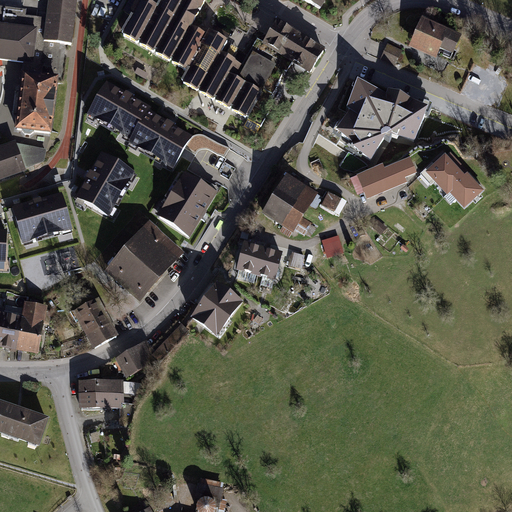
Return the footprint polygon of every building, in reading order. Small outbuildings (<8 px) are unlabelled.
[(47,0),(45,20),(42,43),(59,45),(71,46),(76,0),(47,0)] [(162,0),(157,10),(143,2),(142,3),(135,0),(130,0),(123,13),(132,17),(122,34),(124,35),(123,37),(137,44),(138,43),(140,44),(139,46),(153,53),(154,52),(156,53),(156,55),(169,62),(170,61),(173,62),(172,63),(186,71),(187,70),(188,71),(181,83),(197,92),(198,91),(200,92),(199,93),(213,101),(214,100),(216,101),(216,102),(229,110),(230,109),(233,110),(232,111),(245,119),(276,65),(251,50),(242,67),(234,63),(235,62),(231,60),(235,52),(229,49),(225,57),(221,55),(220,55),(227,43),(209,33),(207,38),(189,27),(189,26),(191,27),(199,13),(197,13),(199,10),(200,11),(206,0),(162,0)] [(303,0),(320,9),(325,0),(303,0)] [(57,69),(59,45),(42,43),(45,20),(42,19),(32,18),(30,18),(25,17),(26,11),(22,11),(0,8),(0,62),(22,65),(42,67),(57,69)] [(277,24),(264,45),(293,62),(311,72),(323,52),(290,33),(292,30),(279,22),(277,24)] [(424,23),(413,47),(434,57),(439,48),(445,51),(442,56),(450,59),(460,39),(424,23)] [(402,52),(388,46),(381,60),(395,66),(402,52)] [(22,70),(21,74),(31,75),(41,76),(42,72),(42,67),(22,65),(22,70)] [(31,75),(21,74),(18,103),(14,132),(51,137),(58,79),(41,76),(31,75)] [(353,150),(371,162),(387,138),(415,143),(429,111),(413,101),(388,91),(386,95),(358,84),(347,110),(350,112),(336,133),(352,144),(353,150)] [(89,116),(132,141),(148,114),(149,111),(131,100),(132,99),(126,95),(125,97),(106,86),(89,116)] [(130,144),(174,170),(191,140),(172,129),(173,127),(167,124),(166,125),(148,114),(132,141),(130,144)] [(0,182),(25,173),(24,170),(44,162),(46,151),(17,144),(15,145),(14,143),(0,148),(0,182)] [(226,166),(226,152),(194,152),(194,166),(226,166)] [(340,167),(350,173),(365,164),(349,153),(340,167)] [(78,201),(108,218),(132,175),(102,158),(92,176),(91,176),(87,181),(89,182),(78,201)] [(447,195),(450,193),(459,184),(453,179),(459,173),(452,165),(445,158),(428,174),(447,195)] [(361,180),(354,183),(359,197),(367,194),(369,198),(392,188),(391,188),(405,182),(403,178),(415,173),(409,160),(384,171),(382,167),(360,176),(361,180)] [(462,171),(459,173),(453,179),(459,184),(450,193),(465,208),(482,192),(471,180),(462,171)] [(287,175),(262,215),(293,234),(318,194),(287,175)] [(186,177),(159,219),(189,238),(200,220),(202,221),(205,215),(204,214),(215,196),(186,177)] [(341,200),(329,193),(322,206),(334,213),(341,200)] [(14,211),(23,244),(71,231),(61,198),(41,204),(40,201),(34,203),(34,205),(14,211)] [(387,229),(378,221),(372,227),(381,236),(387,229)] [(113,269),(144,296),(181,254),(150,228),(113,269)] [(338,238),(323,242),(328,257),(342,253),(338,238)] [(263,251),(245,246),(239,271),(257,276),(263,251)] [(281,256),(263,251),(257,276),(275,280),(281,256)] [(305,257),(292,253),(289,266),(301,270),(305,257)] [(241,304),(217,286),(193,320),(214,335),(226,318),(229,320),(241,304)] [(70,315),(83,340),(106,327),(93,303),(70,315)] [(23,305),(21,317),(17,335),(13,354),(36,358),(45,309),(23,305)] [(3,314),(0,328),(0,332),(17,335),(21,317),(3,314)] [(122,319),(106,327),(83,340),(91,354),(130,333),(122,319)] [(179,323),(150,352),(159,361),(188,332),(179,323)] [(0,351),(13,354),(17,335),(0,332),(0,351)] [(146,344),(117,362),(128,380),(157,362),(150,352),(146,344)] [(78,398),(123,396),(122,382),(77,384),(78,398)] [(123,396),(78,398),(79,411),(123,409),(123,396)] [(50,422),(0,405),(0,438),(40,451),(50,422)] [(224,488),(198,482),(195,497),(221,503),(224,488)]
